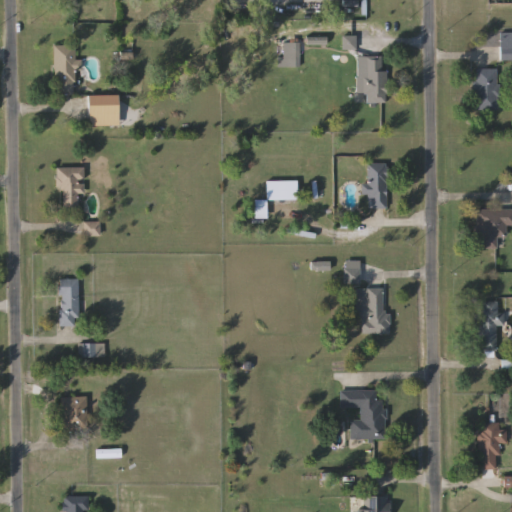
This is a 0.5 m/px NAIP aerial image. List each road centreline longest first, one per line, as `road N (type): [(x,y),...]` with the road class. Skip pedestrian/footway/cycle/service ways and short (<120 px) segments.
road 1 (residential): [(11,0),(17,511)]
road 2 (residential): [(434,511),(429,0)]
